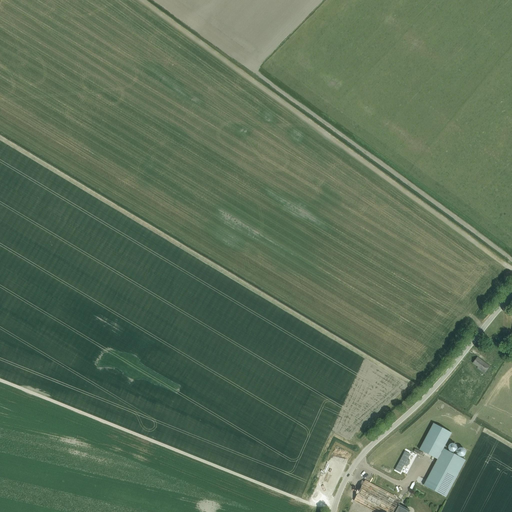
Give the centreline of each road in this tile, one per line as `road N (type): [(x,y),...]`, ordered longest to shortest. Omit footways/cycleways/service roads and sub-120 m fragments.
road 1 (track): [(0,381),(309,505),(333,506)]
road 2 (tertiary): [(332,511),(356,461),(423,399),(511,293)]
